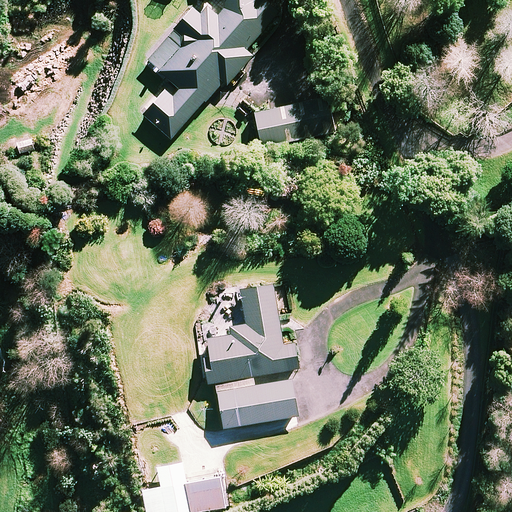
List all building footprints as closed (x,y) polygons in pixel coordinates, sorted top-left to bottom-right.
[(223,0),(223,8),(217,15),(207,6),(200,13),(193,7),(147,59),(179,88),(172,96),(164,89),(142,115),(170,139),(222,80),(227,85),(254,55),(247,49),(279,12),(266,0),(223,0)] [(327,96),(253,112),(260,147),(334,131),(327,96)] [(217,380),(218,382),(254,374),(302,366),(298,340),(284,342),(279,310),(290,308),(286,288),(276,290),(275,282),(242,287),(248,329),(208,336),(211,356),(207,357),(211,381),(217,380)] [(255,374),(218,382),(225,426),(300,414),(294,378),(256,384),(255,374)] [(198,479),(175,483),(145,488),(148,511),(182,511),(228,504),(222,474),(198,479)]
